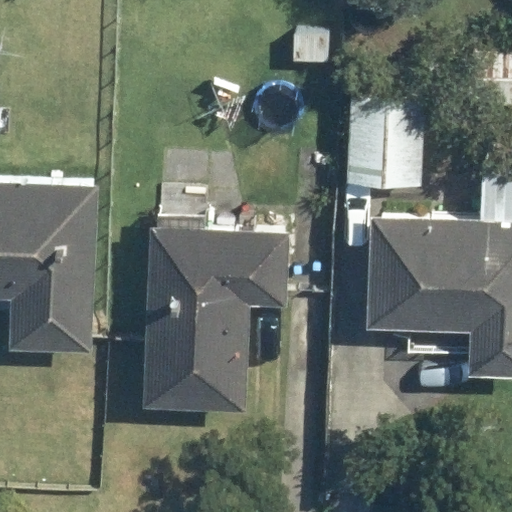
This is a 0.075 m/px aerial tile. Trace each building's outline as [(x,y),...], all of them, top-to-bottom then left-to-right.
[(398,0),(402,54),(456,50),(452,0),(398,0)] [(511,47),(482,46),(480,89),(511,90),(511,47)] [(359,88),(356,169),(424,172),(428,90),(359,88)] [(101,336),(107,170),(0,166),(0,282),(20,283),(18,334),(101,336)] [(477,359),(511,360),(511,206),(381,202),(377,311),(478,314),(477,359)] [(295,292),(298,217),(160,212),(153,393),(255,396),(259,291),(295,292)]
